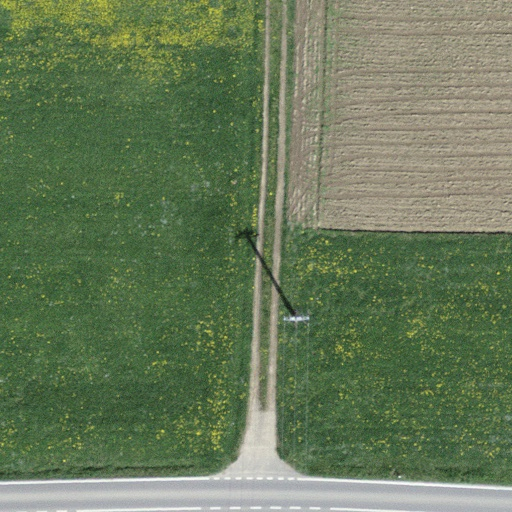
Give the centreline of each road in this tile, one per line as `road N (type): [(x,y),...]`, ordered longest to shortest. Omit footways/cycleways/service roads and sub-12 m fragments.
road 1 (track): [(265,0),(256,506)]
road 2 (secondary): [(372,511),(71,511)]
